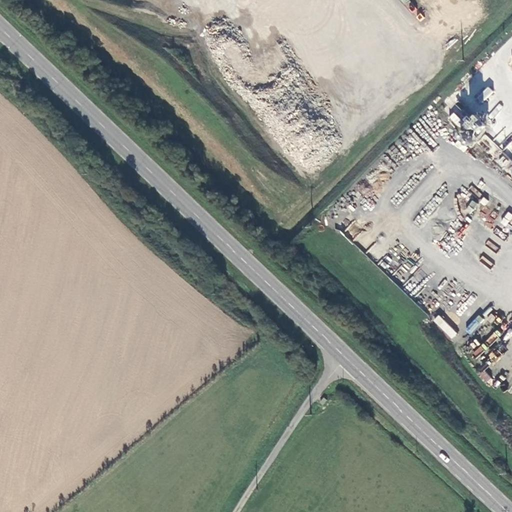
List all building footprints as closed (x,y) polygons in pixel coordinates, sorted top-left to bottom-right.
[(486,99),(493,91),(487,86),(480,94),(486,99)] [(439,314),(433,320),(450,339),(457,333),(439,314)] [(466,330),(472,335),(483,318),(477,314),(466,330)] [(495,331),(485,341),(490,345),(499,335),(495,331)] [(481,345),(472,352),(476,357),(485,351),(481,345)]
